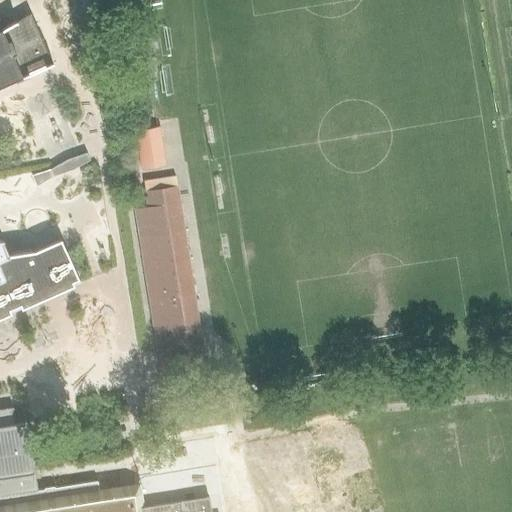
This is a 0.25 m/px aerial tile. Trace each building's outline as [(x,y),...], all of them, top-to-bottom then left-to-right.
[(0,89),(14,84),(13,80),(53,63),(52,61),(51,61),(30,13),(16,21),(16,20),(6,25),(0,19),(0,89)] [(166,166),(159,126),(134,130),(140,170),(166,166)] [(78,167),(90,160),(86,153),(67,159),(50,169),(32,174),(37,185),(53,176),(72,170),(78,167)] [(143,190),(146,206),(134,208),(148,299),(157,359),(204,351),(178,185),(176,185),(175,176),(143,181),(145,190),(143,190)] [(0,316),(80,281),(79,280),(60,240),(61,239),(60,238),(33,250),(7,254),(2,242),(3,241),(2,240),(0,239),(0,316)] [(0,495),(37,490),(33,470),(25,419),(23,420),(23,422),(14,423),(11,409),(13,408),(12,407),(0,408),(0,495)] [(96,481),(37,490),(0,495),(0,511),(138,511),(137,506),(135,489),(98,495),(96,481)] [(210,511),(208,495),(137,506),(138,511),(210,511)]
